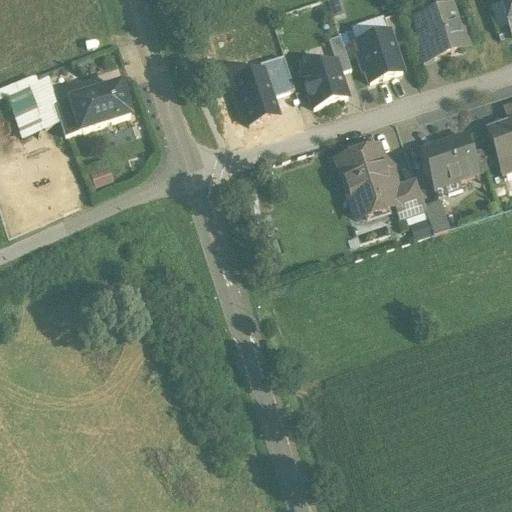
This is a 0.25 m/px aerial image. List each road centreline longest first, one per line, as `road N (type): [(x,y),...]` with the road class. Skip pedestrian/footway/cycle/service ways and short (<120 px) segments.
road 1 (unclassified): [(307,511),(193,177)]
road 2 (residential): [(511,76),(193,177)]
road 3 (unclassified): [(193,177),(0,262)]
road 4 (unclassified): [(193,177),(134,0)]
